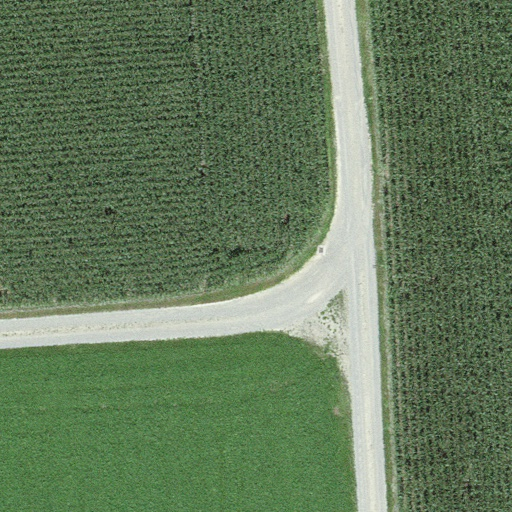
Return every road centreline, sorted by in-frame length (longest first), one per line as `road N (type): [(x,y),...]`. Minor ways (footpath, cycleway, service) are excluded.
road 1 (track): [(374,511),(339,0)]
road 2 (track): [(358,316),(0,345)]
